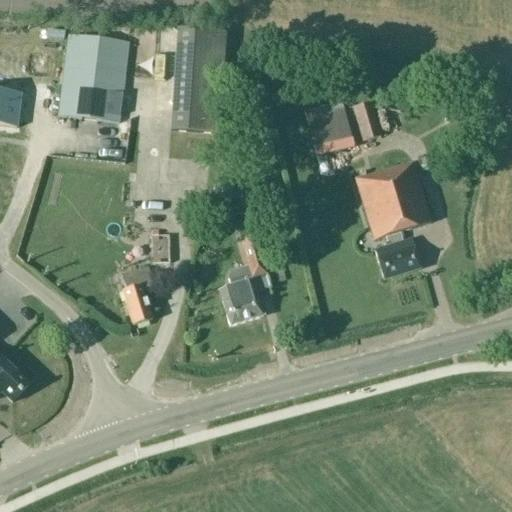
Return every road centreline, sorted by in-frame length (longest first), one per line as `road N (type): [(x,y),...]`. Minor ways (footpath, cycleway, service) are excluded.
road 1 (tertiary): [(121,434),(511,328)]
road 2 (unclassified): [(121,434),(78,330),(0,260)]
road 3 (tertiary): [(0,484),(121,434)]
